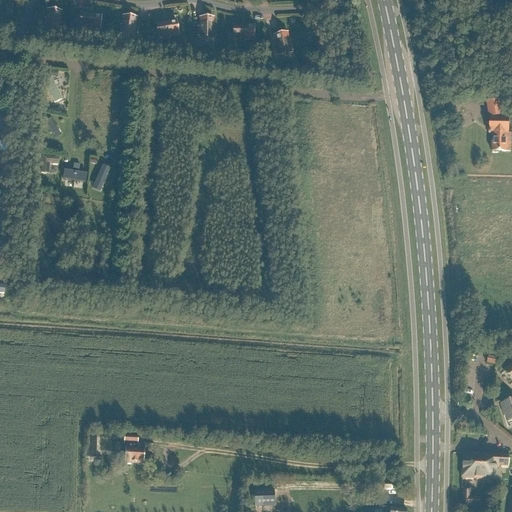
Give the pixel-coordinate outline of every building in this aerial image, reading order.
[(499,0),(499,13),(511,13),(511,3),(508,4),(508,0),(499,0)] [(45,20),(44,28),(45,28),(45,31),(58,32),(60,19),(58,19),(59,12),(47,11),(46,20),(45,20)] [(81,14),(79,28),(81,28),(81,29),(90,30),(90,29),(99,30),(101,18),(94,17),(94,16),(81,14)] [(120,26),(119,35),(120,35),(120,37),(134,39),(135,26),(134,25),(134,19),(122,17),(121,26),(120,26)] [(199,28),(198,28),(198,37),(199,37),(199,39),(200,39),(200,41),(201,43),(202,44),(204,44),(212,45),(212,39),(213,39),(213,26),(211,26),(211,19),(199,19),(199,28)] [(169,23),(156,25),(158,39),(160,38),(161,40),(169,38),(169,37),(178,35),(176,23),(169,24),(169,23)] [(246,26),(233,26),(233,40),(235,40),(235,41),(244,41),(244,40),(253,40),(253,28),(246,28),(246,26)] [(276,43),(275,43),(277,56),(291,53),(291,51),(292,51),(290,42),(289,43),(287,34),(275,36),(276,43)] [(20,83),(13,82),(11,106),(18,107),(20,83)] [(499,101),(486,103),(489,118),(501,116),(499,101)] [(507,119),(489,119),(489,134),(491,134),(491,152),(506,152),(506,151),(510,152),(510,143),(506,143),(506,136),(508,136),(507,119)] [(51,210),(55,199),(47,195),(42,207),(51,210)] [(488,357),(486,365),(494,366),(495,358),(488,357)] [(511,364),(503,372),(511,381),(511,364)] [(511,400),(500,404),(502,410),(503,410),(507,423),(511,421),(511,400)] [(124,437),(123,444),(126,444),(126,449),(125,449),(124,464),(143,465),(144,450),(136,450),(136,445),(137,445),(137,438),(124,437)] [(496,481),(497,467),(497,455),(458,453),(461,479),(496,481)] [(497,455),(497,467),(508,467),(508,455),(497,455)] [(274,490),(253,491),(254,507),(274,507),(274,490)]
